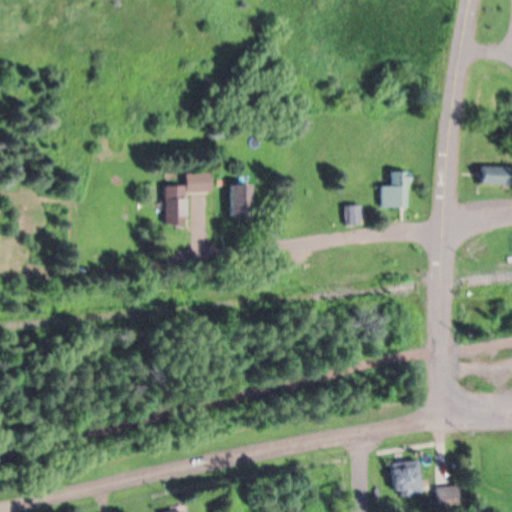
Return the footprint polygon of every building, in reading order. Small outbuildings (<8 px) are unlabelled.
[(511,186),(511,168),(483,168),(483,187),(511,186)] [(382,210),(411,210),(411,174),(393,174),(393,188),(382,188),(382,210)] [(166,188),(167,227),(186,227),(186,195),(211,195),(211,175),(187,176),(187,188),(166,188)] [(231,220),(250,220),(250,188),(231,188),(231,220)] [(363,227),(363,207),(346,207),(346,227),(363,227)] [(393,488),(408,501),(417,491),(402,478),(393,488)] [(438,510),(459,510),(460,491),(439,491),(438,510)]
